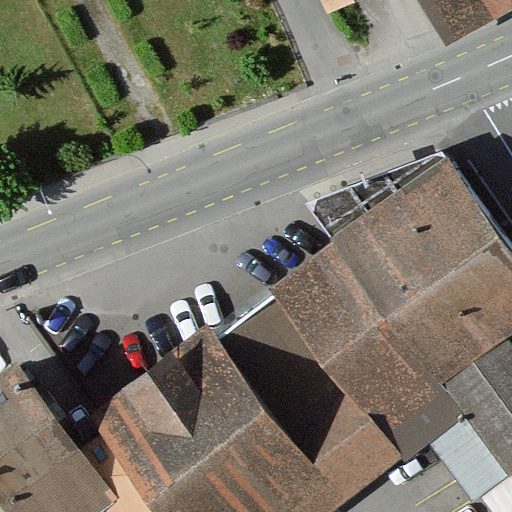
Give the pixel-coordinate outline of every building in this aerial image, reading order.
[(432,0),(448,30),(504,0),(432,0)] [(511,337),(511,241),(451,153),(339,236),(450,382),(511,337)] [(374,438),(450,382),(339,236),(276,285),(304,329),(374,438)] [(304,329),(276,285),(88,406),(102,428),(79,443),(119,503),(124,511),(302,511),(388,460),(374,438),(304,329)] [(104,511),(119,503),(79,443),(22,359),(0,373),(0,478),(22,511),(104,511)] [(511,511),(511,478),(487,499),(497,511),(511,511)]
